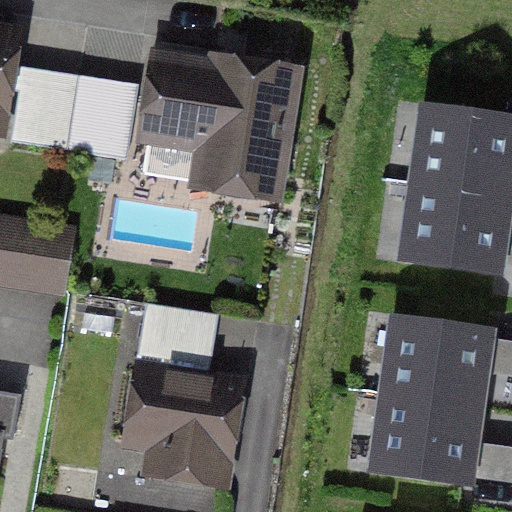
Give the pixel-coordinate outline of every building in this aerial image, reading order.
[(0,102),(10,39),(0,37),(0,102)] [(190,181),(190,185),(270,197),(289,79),(214,67),(213,73),(155,64),(143,139),(201,148),(196,182),(190,181)] [(123,163),(135,89),(75,80),(64,154),(123,163)] [(410,254),(497,266),(501,235),(510,170),(511,155),(511,127),(429,116),(410,254)] [(0,285),(59,295),(70,236),(0,224),(0,285)] [(379,464),(467,476),(471,445),(481,375),(485,336),(397,324),(379,464)] [(127,444),(152,448),(148,473),(218,484),(233,390),(139,375),(127,444)] [(0,442),(9,444),(18,399),(0,395),(0,442)]
